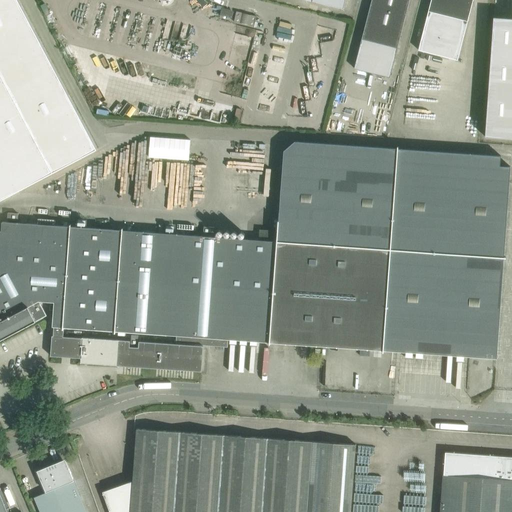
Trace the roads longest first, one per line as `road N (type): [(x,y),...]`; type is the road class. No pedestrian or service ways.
road 1 (unclassified): [(0,449),(110,405),(165,393),(511,419)]
road 2 (unknown): [(495,418),(511,267)]
road 3 (unknown): [(88,30),(117,67),(200,81)]
road 4 (unknown): [(363,0),(337,122)]
road 5 (unknown): [(204,63),(88,30)]
